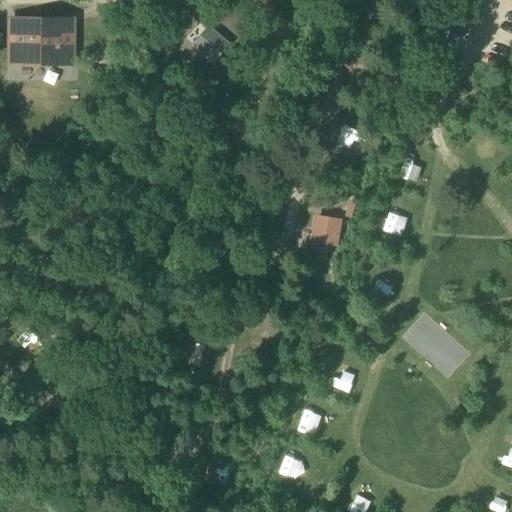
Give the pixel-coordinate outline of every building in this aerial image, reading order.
[(75,67),(75,18),(8,17),(7,67),(75,67)] [(130,17),(118,18),(120,46),(132,46),(130,17)] [(199,25),(184,40),(204,59),(219,43),(199,25)] [(482,158),(496,145),(482,131),(469,143),(482,158)] [(357,202),(350,201),(346,217),(353,219),(357,202)] [(343,220),(316,216),(312,244),(339,248),(343,220)] [(399,272),(377,271),(376,285),(399,286),(399,272)] [(330,382),(349,385),(352,367),(333,364),(330,382)] [(511,511),(511,509),(511,486),(499,481),(490,501),(511,511)] [(354,492),(349,508),(360,511),(365,496),(354,492)] [(411,511),(413,509),(397,502),(391,511),(411,511)]
